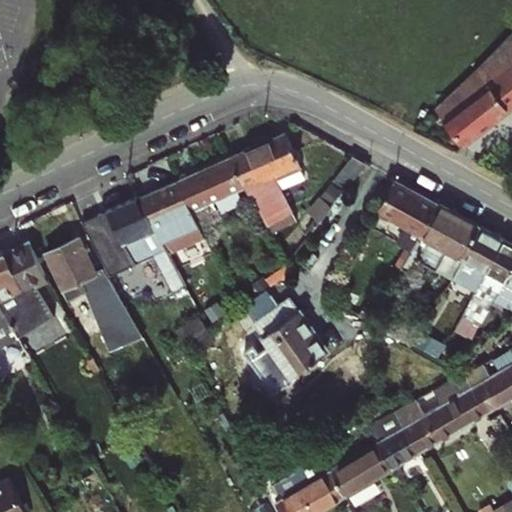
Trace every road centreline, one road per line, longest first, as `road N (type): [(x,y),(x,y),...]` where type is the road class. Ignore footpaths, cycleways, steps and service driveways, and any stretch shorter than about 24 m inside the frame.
road 1 (residential): [(246,86),(312,96),(511,206)]
road 2 (residential): [(0,195),(210,95),(246,86)]
